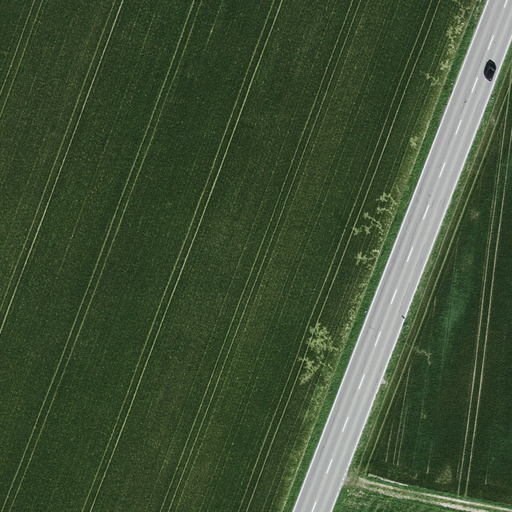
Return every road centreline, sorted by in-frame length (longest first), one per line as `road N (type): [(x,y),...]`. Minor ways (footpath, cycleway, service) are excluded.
road 1 (primary): [(309,511),(503,0)]
road 2 (track): [(511,508),(324,471)]
